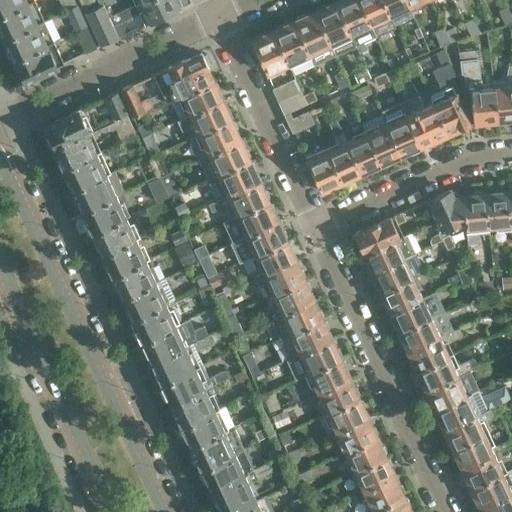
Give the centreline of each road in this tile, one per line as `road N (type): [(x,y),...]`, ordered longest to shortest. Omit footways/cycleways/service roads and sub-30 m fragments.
road 1 (tertiary): [(164,511),(0,154)]
road 2 (residential): [(445,511),(315,228)]
road 3 (tertiary): [(0,273),(111,511)]
road 4 (residential): [(0,118),(218,18)]
road 5 (residential): [(315,228),(218,18)]
road 6 (residential): [(315,228),(467,159),(511,154)]
